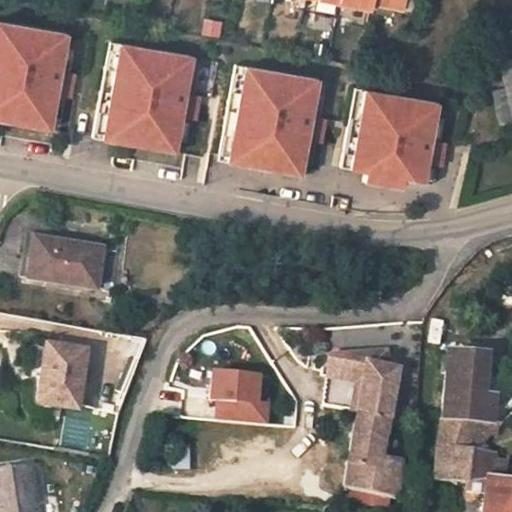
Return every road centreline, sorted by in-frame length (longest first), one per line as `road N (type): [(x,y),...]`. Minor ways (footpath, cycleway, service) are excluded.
road 1 (residential): [(102,511),(160,355),(191,320),(232,311),(360,314),(411,304),(439,264),(439,233)]
road 2 (residential): [(439,233),(378,232),(0,166)]
